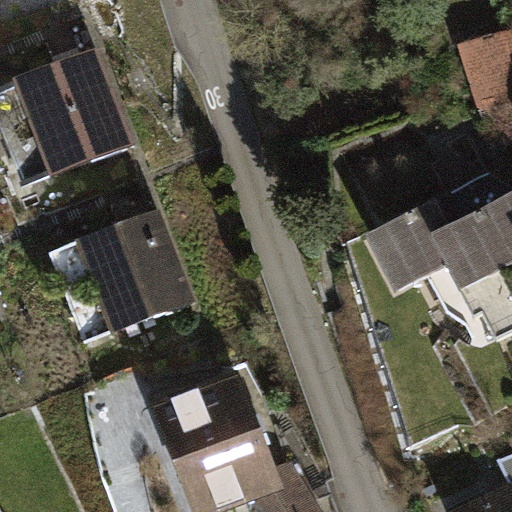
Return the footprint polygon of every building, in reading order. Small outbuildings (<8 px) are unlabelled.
[(98,51),(13,84),(50,178),(135,146),(98,51)] [(511,72),(483,81),(493,113),(511,106),(511,72)] [(476,182),(374,234),(403,290),(453,264),(480,316),(492,310),(505,335),(511,330),(511,195),(503,200),(490,175),(476,182)] [(159,214),(81,244),(117,336),(195,306),(159,214)] [(239,377),(154,409),(193,511),(219,511),(258,498),(282,488),(276,474),(239,377)] [(511,491),(469,511),(511,511),(511,458),(499,465),(511,491)] [(317,511),(291,468),(276,474),(282,488),(258,498),(266,511),(317,511)]
